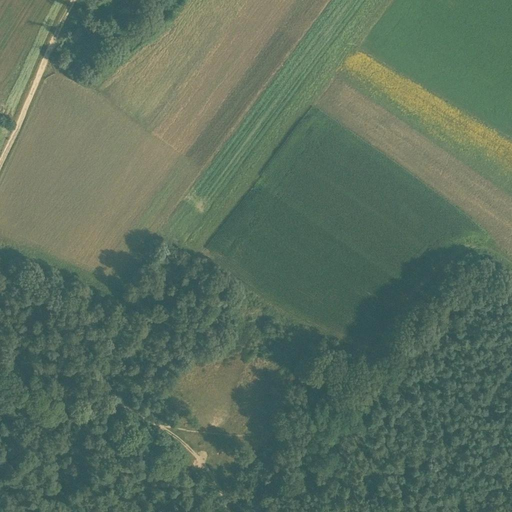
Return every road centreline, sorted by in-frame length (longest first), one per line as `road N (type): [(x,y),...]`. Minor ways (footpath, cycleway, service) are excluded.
road 1 (track): [(0,354),(103,397),(185,446),(231,511)]
road 2 (track): [(77,0),(0,162)]
road 3 (track): [(413,303),(468,251),(492,250),(511,265)]
